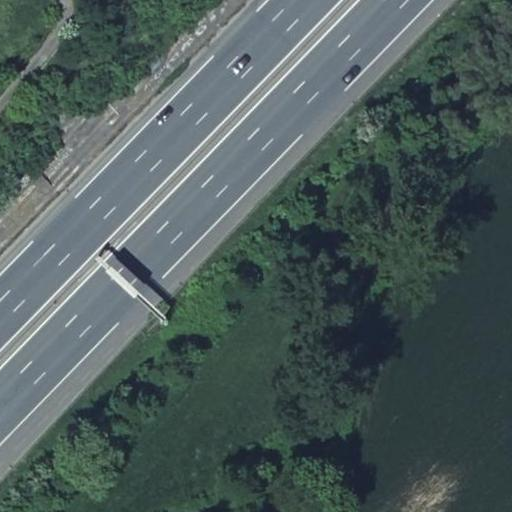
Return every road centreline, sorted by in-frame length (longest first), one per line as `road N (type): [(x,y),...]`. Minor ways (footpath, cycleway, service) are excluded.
road 1 (trunk): [(0,403),(395,0)]
road 2 (trunk): [(305,0),(0,314)]
road 3 (residential): [(63,0),(58,31),(0,102)]
